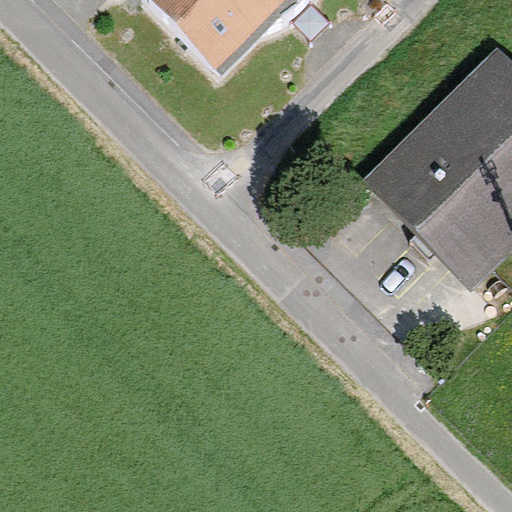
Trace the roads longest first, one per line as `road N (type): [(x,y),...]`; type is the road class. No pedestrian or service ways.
road 1 (residential): [(204,202),(510,511)]
road 2 (residential): [(204,202),(416,0)]
road 3 (residential): [(4,0),(204,202)]
